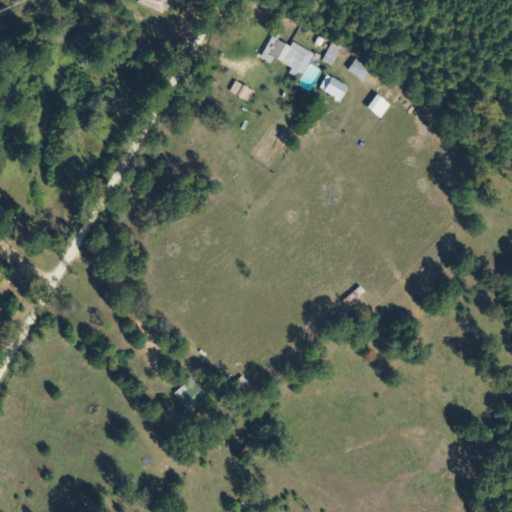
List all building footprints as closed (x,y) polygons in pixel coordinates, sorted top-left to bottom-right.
[(170,14),(173,0),(141,0),(139,7),(170,14)] [(316,55),(294,43),(293,46),(275,36),(263,59),(274,64),(276,60),(305,75),(316,55)] [(324,63),(334,68),(344,48),(334,43),(324,63)] [(366,82),(373,70),(357,61),(350,72),(366,82)] [(300,86),(313,93),(324,71),(311,65),(300,86)] [(351,88),(329,76),(321,90),(342,102),(351,88)] [(231,94),(251,103),(256,92),(236,83),(231,94)] [(369,110),(383,119),(393,106),(379,96),(369,110)] [(176,394),(190,412),(208,397),(194,379),(176,394)]
